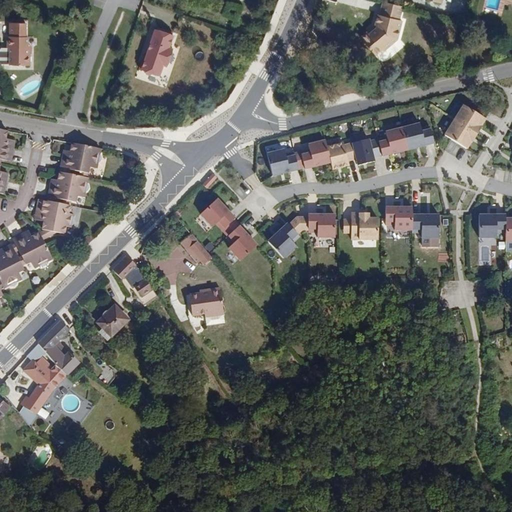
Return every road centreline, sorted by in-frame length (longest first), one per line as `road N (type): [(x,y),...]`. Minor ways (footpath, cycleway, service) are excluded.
road 1 (track): [(237,511),(322,486),(454,466),(477,445),(481,383),(459,259),(458,213),(470,176)]
road 2 (residential): [(511,67),(269,128),(237,122)]
road 3 (residential): [(220,140),(267,195),(438,171),(470,176)]
road 4 (tertiary): [(0,361),(152,210)]
road 5 (residential): [(69,134),(117,0)]
road 6 (tertiary): [(237,122),(298,0)]
